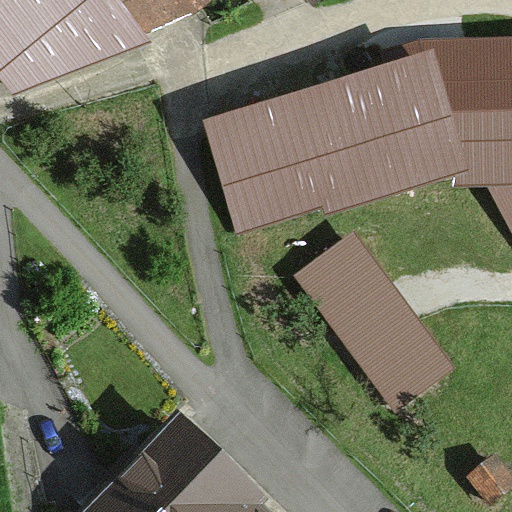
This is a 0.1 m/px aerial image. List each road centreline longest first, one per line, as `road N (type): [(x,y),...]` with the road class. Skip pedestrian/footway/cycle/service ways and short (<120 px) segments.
road 1 (track): [(0,176),(327,511)]
road 2 (track): [(0,259),(35,511)]
